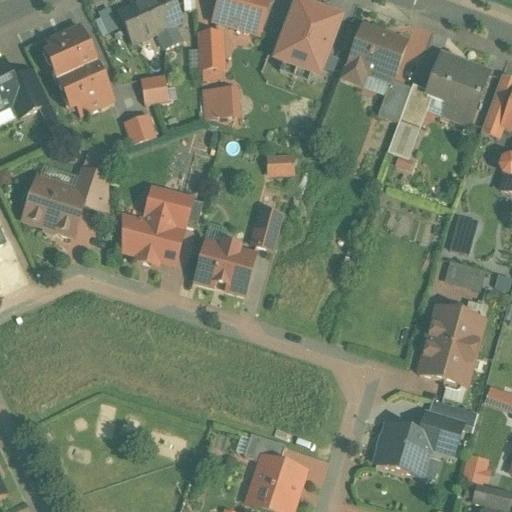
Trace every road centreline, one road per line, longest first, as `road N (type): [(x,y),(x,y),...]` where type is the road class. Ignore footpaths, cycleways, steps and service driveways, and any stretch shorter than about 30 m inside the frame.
road 1 (residential): [(328,511),(359,403),(358,376),(343,365),(86,278),(0,315)]
road 2 (residential): [(511,33),(420,0),(32,0),(0,15)]
